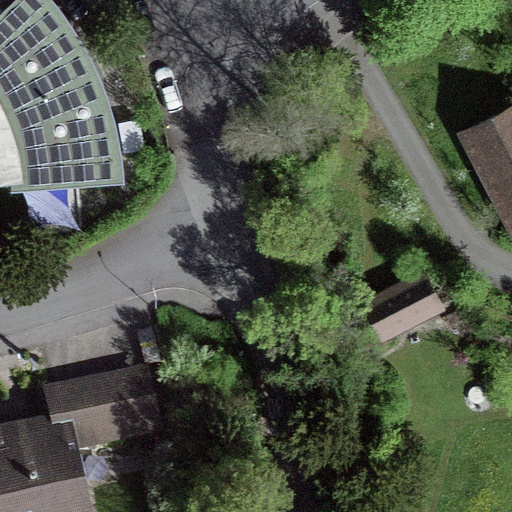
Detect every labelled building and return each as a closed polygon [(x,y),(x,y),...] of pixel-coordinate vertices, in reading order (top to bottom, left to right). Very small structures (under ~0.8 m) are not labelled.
[(0,0),(0,109),(10,128),(16,176),(116,170),(111,140),(106,110),(98,86),(90,67),(81,49),(63,19),(48,0),(0,0)] [(511,106),(461,134),(511,228),(511,106)] [(384,335),(433,309),(417,278),(368,303),(384,335)] [(110,386),(84,393),(67,397),(55,401),(64,436),(69,455),(158,432),(144,377),(110,386)] [(0,511),(80,511),(69,455),(64,436),(24,445),(0,450),(0,511)]
